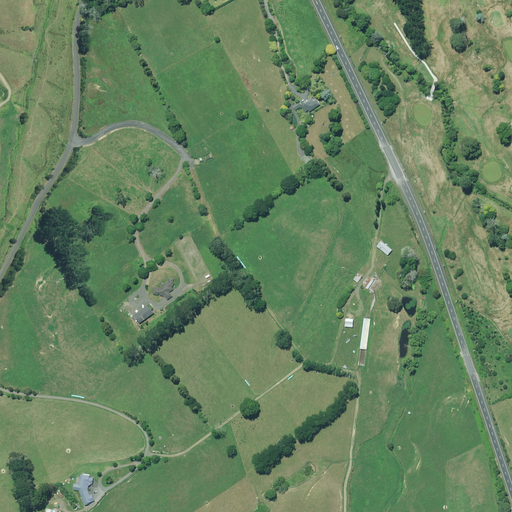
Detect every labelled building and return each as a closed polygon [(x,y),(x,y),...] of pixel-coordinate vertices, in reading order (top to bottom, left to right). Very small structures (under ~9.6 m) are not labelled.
[(299,102),(293,106),(296,110),(302,106),(306,112),(309,110),(310,112),(318,106),(312,97),(304,103),(306,105),(305,105),(304,104),(302,105),(299,102)] [(307,155),(302,159),(306,164),(311,160),(307,155)] [(393,250),(382,241),(378,246),(388,255),(393,250)] [(369,269),(365,266),(354,279),(358,282),(369,269)] [(174,286),(175,283),(173,283),(174,279),(169,277),(168,282),(159,290),(155,289),(154,294),(165,296),(168,300),(172,297),(170,293),(174,290),(172,288),(174,286)] [(374,281),(368,277),(364,283),(366,284),(365,287),(368,289),(374,281)] [(140,324),(155,313),(149,305),(139,312),(138,310),(136,311),(137,313),(134,315),(140,324)] [(371,319),(365,318),(361,349),(367,350),(371,319)] [(91,476),(81,474),(80,485),(75,484),(74,490),(80,491),(86,506),(89,504),(96,501),(93,494),(91,495),(89,490),(89,486),(94,484),(95,478),(90,478),(91,476)]
